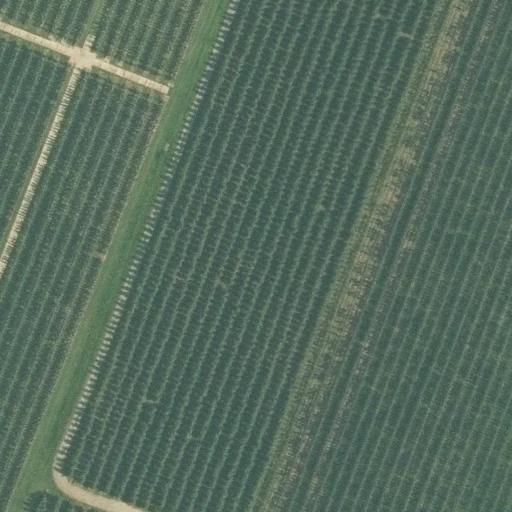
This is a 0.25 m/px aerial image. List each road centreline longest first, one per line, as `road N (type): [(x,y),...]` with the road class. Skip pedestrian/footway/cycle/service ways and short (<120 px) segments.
road 1 (track): [(137,511),(54,478),(233,0)]
road 2 (track): [(81,58),(0,266)]
road 3 (track): [(194,104),(0,25)]
